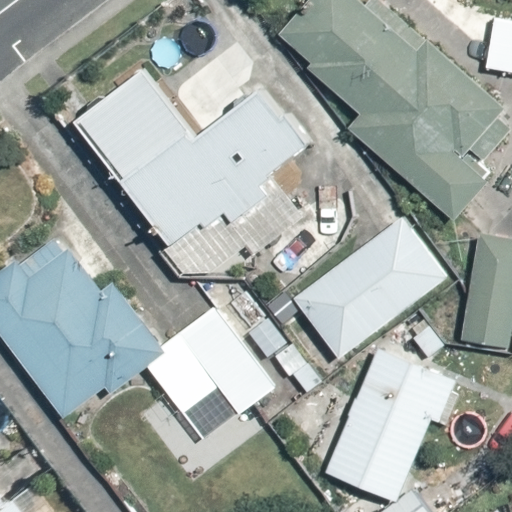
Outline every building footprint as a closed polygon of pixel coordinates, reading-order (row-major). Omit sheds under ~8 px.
[(364,0),(314,0),(284,35),(316,63),(311,69),(364,115),(352,129),(458,222),(497,177),(470,154),(509,110),(383,0),(373,0),(370,5),(364,0)] [(150,69),(79,122),(175,249),(207,224),(210,229),(231,213),(238,223),(273,197),(266,187),(277,179),(274,174),(315,143),(293,114),(288,117),(267,89),(202,138),(150,69)] [(448,276),(404,217),(296,298),(340,357),(448,276)] [(511,232),(479,229),(467,344),(511,348),(511,232)] [(20,261),(0,275),(0,330),(66,421),(110,389),(115,396),(171,355),(118,283),(106,291),(74,249),(33,279),(20,261)] [(324,370),(266,314),(247,333),(306,389),(324,370)] [(330,474),(401,503),(436,420),(444,423),(461,382),(381,349),(330,474)]
